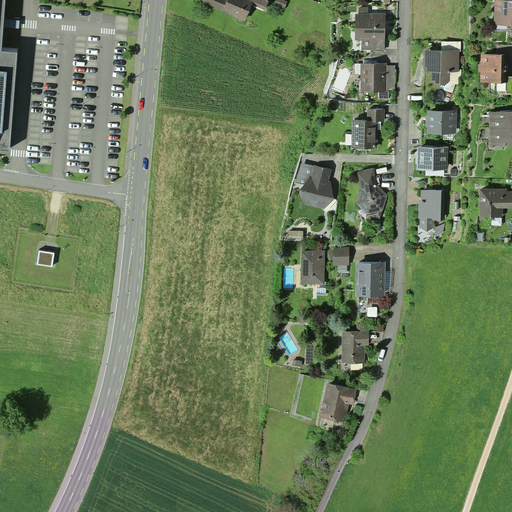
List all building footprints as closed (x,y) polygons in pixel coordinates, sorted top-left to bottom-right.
[(0,0),(0,150),(9,152),(17,53),(1,52),(5,0),(0,0)] [(223,11),(227,0),(203,0),(202,2),(223,11)] [(227,0),(223,11),(222,11),(245,21),(252,5),(265,10),(269,0),(227,0)] [(288,1),(284,0),(276,0),(274,4),(285,9),(288,1)] [(511,0),(494,0),(494,25),(511,25),(511,0)] [(361,40),(361,50),(385,50),(385,14),(368,14),(358,13),(355,13),(355,40),(361,40)] [(428,72),(432,72),(431,80),(435,85),(446,85),(450,81),(450,72),(459,72),(459,64),(464,64),(465,56),(459,56),(460,50),(424,50),(424,68),(428,72)] [(480,73),(480,82),(506,83),(507,83),(507,77),(508,55),(481,54),(481,63),(478,64),(478,71),(480,73)] [(361,74),(361,91),(379,91),(379,99),(389,99),(389,91),(387,91),(387,90),(395,90),(395,65),(387,65),(387,64),(361,64),(361,74)] [(368,109),(368,120),(373,120),(373,121),(378,121),(381,121),(385,121),(385,109),(368,109)] [(457,110),(427,110),(428,116),(426,117),(425,127),(427,128),(427,134),(444,133),(453,134),(456,134),(457,110)] [(511,111),(489,112),(490,146),(511,145),(511,111)] [(368,120),(352,120),(352,148),(378,148),(378,130),(378,121),(373,121),(373,120),(368,120)] [(448,147),(417,147),(417,170),(447,170),(448,147)] [(329,181),(332,169),(314,165),(314,166),(301,163),(296,183),(304,184),(300,189),(303,204),(324,209),(334,198),(331,182),(329,181)] [(374,168),(357,172),(361,188),(356,203),(367,214),(383,211),(388,195),(377,184),(374,168)] [(418,217),(419,217),(419,224),(420,224),(419,228),(426,231),(434,228),(434,220),(441,220),(444,219),(445,189),(441,190),(421,190),(421,199),(419,199),(418,217)] [(508,189),(480,189),(480,217),(503,217),(502,208),(511,207),(511,191),(508,191),(508,189)] [(349,247),(333,247),(334,265),(338,265),(347,265),(349,265),(349,247)] [(325,250),(301,250),(301,284),(325,284),(325,250)] [(54,253),(39,251),(37,264),(52,266),(54,253)] [(385,262),(356,262),(356,296),(385,297),(385,290),(385,272),(385,262)] [(347,273),(347,265),(338,265),(338,273),(347,273)] [(342,331),(342,363),(365,363),(365,345),(369,345),(369,331),(342,331)] [(327,383),(320,417),(346,422),(349,404),(353,405),(356,389),(327,383)]
